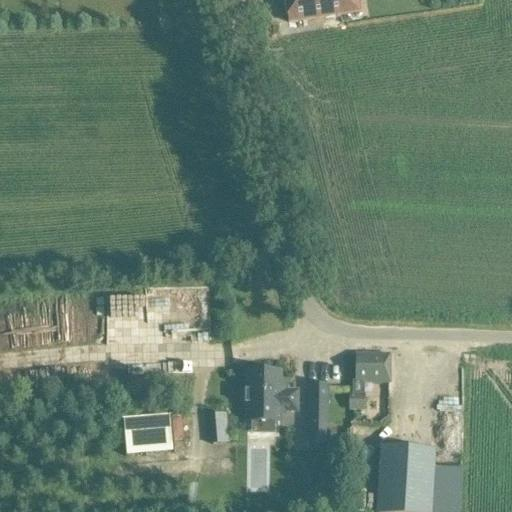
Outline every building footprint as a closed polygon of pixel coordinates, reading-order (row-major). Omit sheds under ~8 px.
[(285,0),(289,23),(361,12),(358,0),(285,0)] [(348,356),(347,423),(353,423),(353,410),(365,410),(365,395),(354,395),(354,383),(390,383),(389,356),(348,356)] [(296,411),(296,393),(280,393),(280,375),(263,375),(263,373),(253,373),(253,375),(248,375),(248,392),(244,392),(243,407),(247,407),(247,421),(279,422),(280,411),(296,411)] [(327,444),(328,387),(310,386),(309,444),(327,444)] [(213,440),(229,438),(225,413),(209,416),(213,440)] [(170,417),(114,421),(115,446),(122,446),(123,458),(173,454),(170,417)] [(242,455),(256,466),(268,451),(253,440),(242,455)] [(434,467),(434,451),(382,448),(380,511),(368,510),(368,511),(459,511),(461,468),(434,467)]
